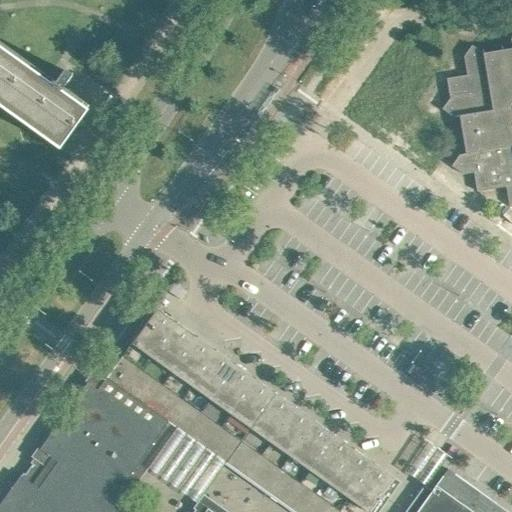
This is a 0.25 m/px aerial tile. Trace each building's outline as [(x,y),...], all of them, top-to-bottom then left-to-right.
[(487,0),(450,0),(317,190),(494,319),(511,293),(511,14),(511,17),(487,0)] [(0,105),(58,147),(85,110),(72,101),(77,95),(65,86),(72,76),(64,70),(52,87),(0,49),(0,105)] [(169,292),(180,300),(186,291),(176,283),(169,292)] [(368,511),(393,478),(255,380),(157,309),(114,369),(314,511),(368,511)] [(118,511),(116,494),(129,476),(153,442),(150,427),(95,388),(84,388),(30,463),(32,464),(25,474),(24,473),(0,506),(0,511),(118,511)] [(507,511),(448,470),(417,511),(507,511)]
